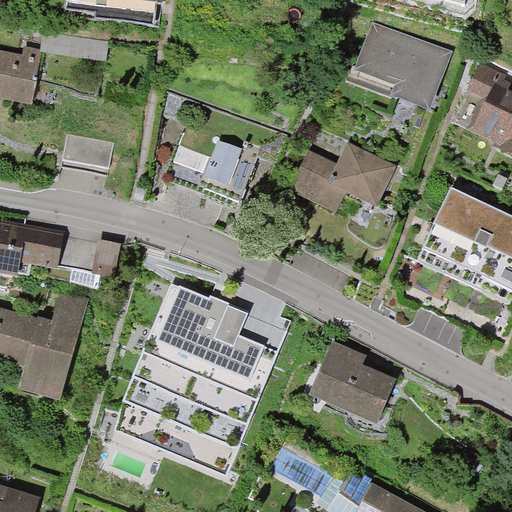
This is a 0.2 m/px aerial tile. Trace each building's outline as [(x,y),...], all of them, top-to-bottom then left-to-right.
[(396,99),(433,111),(454,45),(376,20),(359,74),(400,87),(396,99)] [(0,99),(32,107),(45,48),(24,43),(21,55),(0,50),(0,99)] [(469,131),(511,150),(511,75),(480,61),(467,89),(484,96),(469,131)] [(173,173),(241,199),(261,145),(219,137),(212,156),(182,147),(173,173)] [(66,139),(61,167),(109,175),(114,147),(66,139)] [(346,196),(377,210),(396,166),(348,145),(340,163),(311,150),(292,195),(338,215),(346,196)] [(420,261),(511,304),(511,301),(511,216),(453,190),(420,261)] [(58,272),(64,230),(0,220),(0,275),(22,278),(24,267),(58,272)] [(115,278),(121,244),(100,241),(94,275),(115,278)] [(226,480),(289,332),(173,282),(109,430),(226,480)] [(20,391),(63,402),(91,296),(62,289),(53,322),(0,307),(0,360),(26,368),(20,391)] [(360,371),(365,358),(331,346),(309,405),(378,431),(395,384),(360,371)] [(422,511),(350,478),(341,498),(366,510),(364,511),(422,511)] [(0,511),(35,511),(38,505),(0,491),(0,511)]
